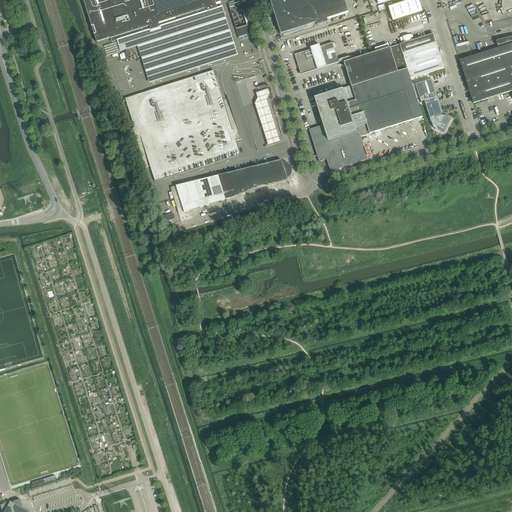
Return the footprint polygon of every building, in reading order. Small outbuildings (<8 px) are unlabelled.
[(83,0),(97,43),(110,39),(112,42),(117,41),(144,32),(146,32),(147,32),(167,26),(167,25),(195,16),(217,9),(215,0),(214,0),(83,0)] [(269,0),(271,4),(281,34),(316,23),(317,26),(328,22),(327,20),(348,13),(344,0),(269,0)] [(418,0),(411,0),(388,7),(393,21),(422,12),(418,0)] [(241,2),(230,5),(234,20),(246,16),(241,2)] [(117,41),(121,53),(138,48),(149,84),(238,56),(223,7),(217,9),(167,25),(167,26),(147,32),(146,32),(144,32),(117,41)] [(249,25),(241,28),(244,38),(253,35),(249,25)] [(433,34),(400,45),(402,54),(410,79),(444,69),(433,34)] [(496,41),(496,42),(496,43),(497,47),(511,41),(511,37),(497,41),(496,41)] [(313,47),(314,49),(295,55),(301,75),(336,64),(339,63),(332,43),(320,47),(319,45),(313,47)] [(511,43),(460,61),(473,104),(511,91),(511,43)] [(368,160),(361,137),(423,118),(410,79),(402,54),(399,45),(344,63),(352,89),(344,91),(343,89),(314,98),(318,110),(319,112),(321,121),(323,126),(309,130),(319,162),(327,160),(330,172),(334,171),(335,172),(340,171),(339,169),(368,160)] [(211,165),(215,163),(240,156),(235,141),(216,80),(213,71),(123,99),(150,184),(153,183),(211,165)] [(435,129),(435,130),(444,135),(452,120),(445,116),(443,117),(431,80),(415,85),(421,103),(424,101),(431,123),(432,122),(433,128),(435,129)] [(257,94),(256,94),(258,99),(255,105),(269,147),(274,145),(281,143),(267,100),(270,95),(269,90),(257,94)] [(239,171),(229,173),(236,197),(243,195),(245,194),(246,194),(257,190),(267,187),(277,184),(285,182),(285,181),(284,180),(285,180),(287,179),(288,178),(290,177),(291,175),(291,174),(292,172),(292,170),(291,168),(291,167),(290,165),(288,164),(287,163),(285,162),(283,162),(282,162),(280,162),(271,164),(269,165),(269,164),(268,164),(260,166),(250,168),(239,171)] [(229,173),(218,176),(226,200),(227,200),(229,199),(236,197),(229,173)] [(224,200),(226,200),(218,176),(208,178),(215,203),(222,201),(225,201),(224,200)] [(208,205),(215,203),(208,178),(197,181),(205,206),(206,206),(209,206),(208,205)] [(197,181),(187,184),(195,210),(201,208),(202,208),(204,207),(205,206),(197,181)] [(82,195),(79,196),(84,194),(87,194),(90,193),(90,192),(87,193),(83,183),(81,183),(80,183),(79,184),(82,195)] [(188,212),(195,210),(187,184),(176,186),(184,212),(184,213),(188,212)] [(173,213),(162,217),(164,223),(175,219),(173,213)] [(24,511),(23,511),(20,499),(13,501),(12,501),(11,501),(10,501),(9,501),(9,502),(8,502),(7,503),(6,503),(0,504),(0,506),(1,511),(24,511)]
